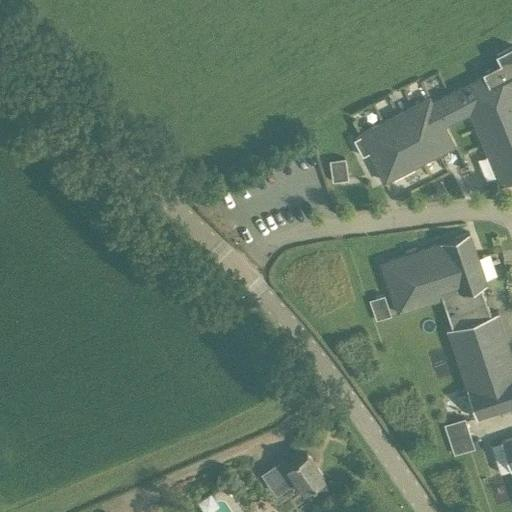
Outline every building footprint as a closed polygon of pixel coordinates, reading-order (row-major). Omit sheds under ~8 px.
[(360,135),(353,138),(362,155),(369,152),(371,154),(372,153),(376,160),(374,161),(385,181),(455,145),(444,125),(469,112),(471,116),(476,127),(477,129),(481,141),(483,145),(499,182),(499,184),(511,178),(511,44),(494,54),(499,63),(482,72),(484,74),(432,101),(429,96),(359,132),(360,135)] [(329,158),(331,178),(346,177),(344,157),(329,158)] [(380,262),(397,312),(442,297),(452,327),(446,329),(447,329),(467,388),(466,388),(476,418),(511,405),(511,355),(497,312),(498,312),(498,311),(490,314),(481,285),(487,283),(469,231),(440,241),(440,242),(380,262)] [(375,317),(390,313),(384,292),(370,296),(375,317)] [(474,447),(464,417),(444,424),(454,454),(474,447)] [(511,436),(500,440),(510,469),(511,469),(511,472),(511,436)] [(325,477),(306,451),(286,465),(282,459),(261,474),(271,488),(275,485),(279,491),(294,481),(302,493),(325,477)]
